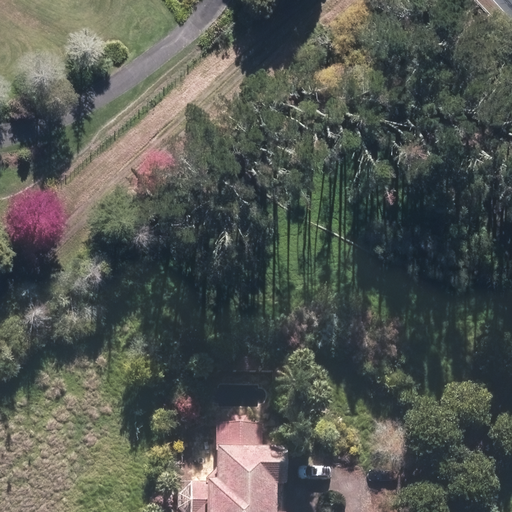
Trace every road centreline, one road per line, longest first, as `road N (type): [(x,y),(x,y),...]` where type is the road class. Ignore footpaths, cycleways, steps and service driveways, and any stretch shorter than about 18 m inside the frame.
road 1 (track): [(314,0),(0,284)]
road 2 (track): [(206,0),(189,27),(99,98),(0,141)]
